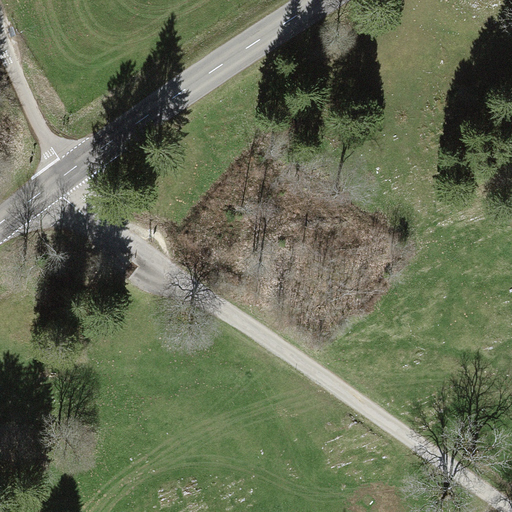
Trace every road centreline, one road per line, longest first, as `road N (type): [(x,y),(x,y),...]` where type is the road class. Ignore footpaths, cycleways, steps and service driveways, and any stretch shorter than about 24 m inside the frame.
road 1 (unclassified): [(511,506),(139,249),(62,173)]
road 2 (secondary): [(62,173),(320,0)]
road 3 (unclassified): [(62,173),(0,38)]
